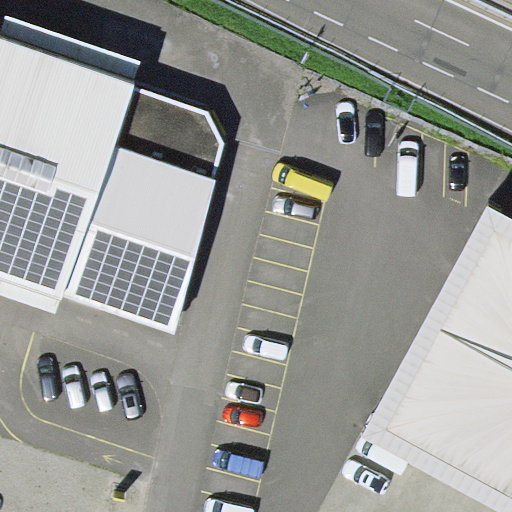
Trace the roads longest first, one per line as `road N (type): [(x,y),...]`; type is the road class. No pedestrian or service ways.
road 1 (residential): [(171,511),(256,90)]
road 2 (motorway): [(336,0),(511,99)]
road 3 (motorway): [(369,0),(511,66)]
